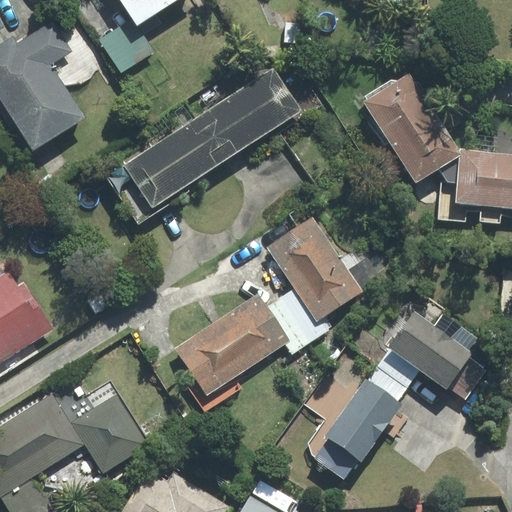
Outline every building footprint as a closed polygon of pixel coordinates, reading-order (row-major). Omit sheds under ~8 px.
[(177,0),(103,0),(122,28),(94,45),(113,75),(148,53),(139,37),(158,25),(153,16),(177,0)] [(9,39),(0,44),(0,120),(22,156),(77,123),(44,69),(65,56),(47,26),(14,46),(9,39)] [(295,114),(265,70),(96,182),(125,226),(295,114)] [(396,78),(351,107),(403,188),(447,160),(396,78)] [(511,156),(450,153),(446,209),(511,213),(511,156)] [(289,291),(259,311),(249,296),(165,353),(197,402),(277,348),(285,360),(325,332),(317,319),(357,292),(309,220),(287,234),(281,225),(256,242),(289,291)] [(0,362),(48,332),(10,273),(0,279),(0,362)] [(428,331),(402,311),(374,348),(380,352),(413,377),(429,389),(467,339),(438,317),(428,331)] [(406,419),(395,410),(390,407),(413,377),(380,352),(302,456),(339,484),(379,431),(390,439),(406,419)] [(113,397),(66,425),(50,397),(0,426),(0,510),(1,511),(46,511),(27,479),(80,448),(96,476),(143,448),(113,397)] [(220,511),(223,509),(166,475),(159,486),(139,474),(116,511),(220,511)] [(270,511),(245,496),(235,511),(270,511)]
